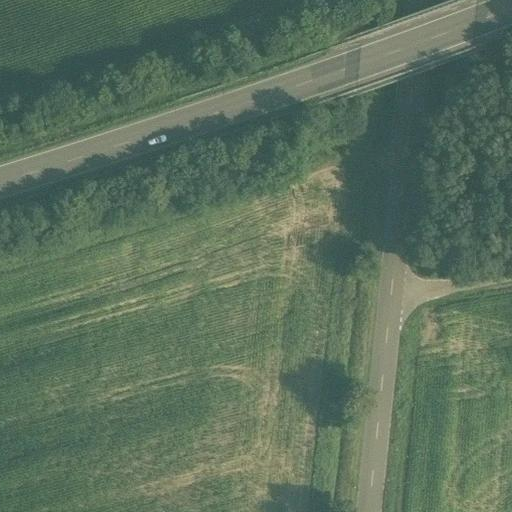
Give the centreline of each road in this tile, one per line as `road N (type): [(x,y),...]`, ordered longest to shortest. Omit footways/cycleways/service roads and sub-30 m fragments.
road 1 (primary): [(511,9),(0,182)]
road 2 (tertiary): [(389,292),(420,0)]
road 3 (tertiary): [(367,511),(389,292)]
road 4 (unclassified): [(389,292),(511,275)]
